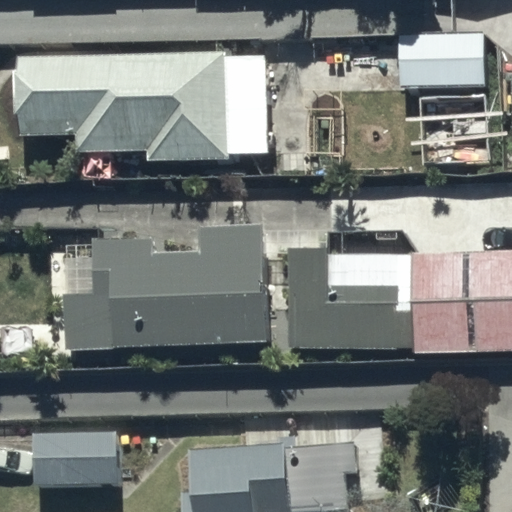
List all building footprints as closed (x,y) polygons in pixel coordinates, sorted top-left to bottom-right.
[(477,40),(388,42),(390,98),(478,95),(477,40)] [(207,59),(0,62),(0,153),(62,152),(62,166),(136,165),(136,174),(219,173),(219,164),(260,163),(258,68),(207,69),(207,59)] [(511,82),(498,84),(503,170),(511,169),(511,82)] [(257,359),(254,266),(278,265),(281,358),(400,356),(400,363),(511,360),(511,261),(323,266),(323,233),(253,235),(189,237),(189,263),(157,264),(156,250),(81,251),(83,308),(50,308),(54,363),(257,359)] [(122,492),(119,436),(34,440),(37,496),(122,492)] [(347,511),(346,480),(359,480),(357,448),(186,458),(189,509),(178,510),(178,511),(347,511)]
